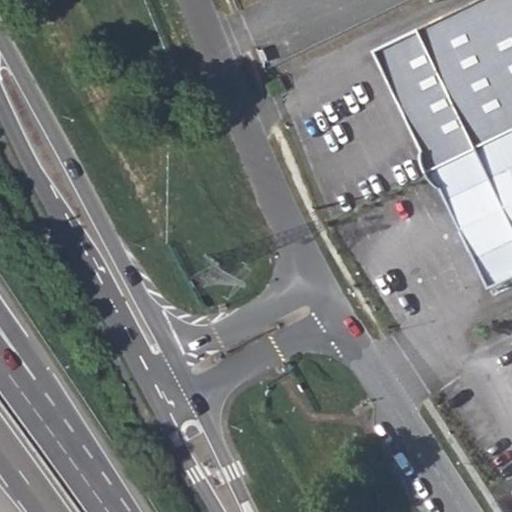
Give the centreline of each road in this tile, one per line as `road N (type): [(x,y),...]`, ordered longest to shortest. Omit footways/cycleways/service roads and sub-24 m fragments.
road 1 (tertiary): [(170,338),(0,34)]
road 2 (unclassified): [(198,0),(316,279)]
road 3 (tertiary): [(102,289),(218,511)]
road 4 (unclassified): [(460,511),(337,316)]
road 5 (tertiary): [(0,97),(102,289)]
road 6 (unclassified): [(316,279),(264,319),(170,338)]
road 7 (unclassified): [(199,396),(233,385),(337,316)]
road 8 (unclassified): [(102,289),(184,393),(199,396)]
road 9 (tertiary): [(252,511),(199,396)]
road 10 (trunk): [(49,420),(39,368),(0,308)]
